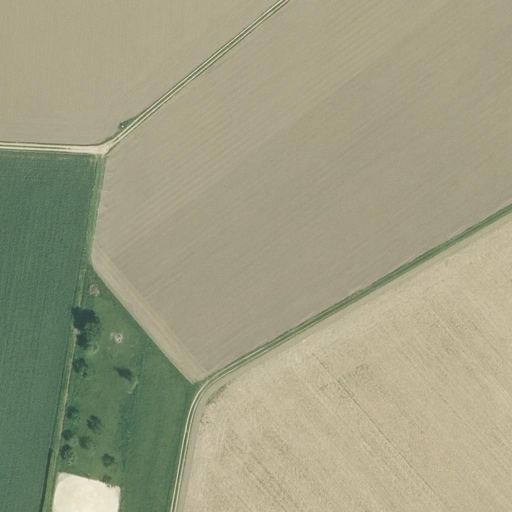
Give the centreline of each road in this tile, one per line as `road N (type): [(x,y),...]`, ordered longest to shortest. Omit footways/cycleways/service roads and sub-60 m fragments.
road 1 (track): [(511,206),(203,382),(192,393),(171,511)]
road 2 (track): [(285,0),(102,150),(0,145)]
